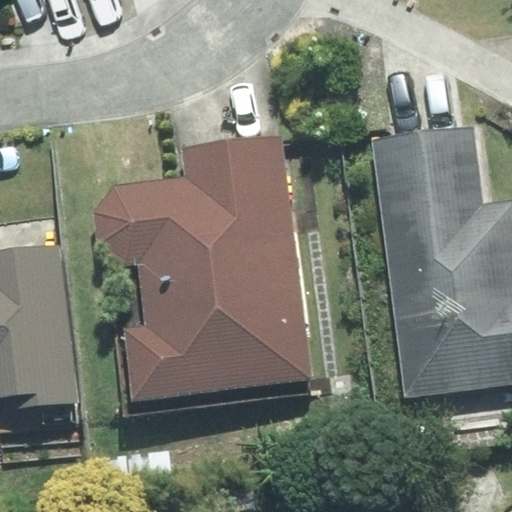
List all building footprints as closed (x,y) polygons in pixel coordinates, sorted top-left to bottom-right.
[(416,403),(511,391),(511,207),(496,209),(485,132),(383,145),(416,403)] [(325,387),(291,139),(191,154),(195,182),(126,192),(105,219),(109,251),(136,271),(148,270),(157,332),(134,335),(144,410),(325,387)] [(89,408),(68,249),(0,258),(0,408),(13,406),(16,417),(89,408)] [(349,432),(307,435),(309,466),(351,464),(349,432)] [(262,511),(260,486),(220,490),(223,511),(262,511)] [(205,511),(204,499),(148,505),(148,511),(205,511)]
